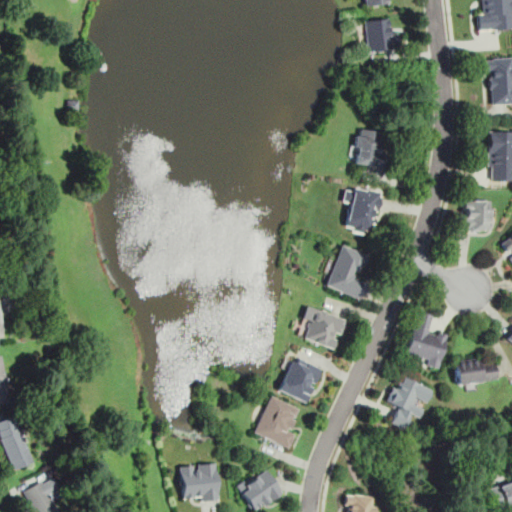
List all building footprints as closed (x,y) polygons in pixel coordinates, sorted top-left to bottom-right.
[(476,30),(511,28),(511,0),(481,0),(482,9),(475,10),(476,30)] [(395,48),(391,16),(362,20),(366,52),(395,48)] [(511,56),(485,57),(486,103),(511,102),(511,56)] [(378,130),(355,128),(351,163),(375,165),(378,130)] [(485,179),(511,179),(511,130),(485,130),(485,179)] [(344,229),(372,234),(380,190),(344,184),(341,204),(349,205),(344,229)] [(488,200),(464,200),(464,209),(458,209),(458,229),(488,229),(488,200)] [(511,232),(499,242),(511,260),(511,232)] [(357,277),(366,253),(339,242),(323,285),(358,298),(365,280),(357,277)] [(345,318),(306,304),(300,322),(307,325),(303,338),(334,349),(345,318)] [(438,365),(446,333),(428,329),(432,314),(414,310),(403,357),(438,365)] [(276,389),(305,402),(321,366),(291,353),(276,389)] [(0,403),(11,402),(3,354),(0,354),(0,403)] [(452,360),(455,384),(496,379),(494,361),(482,362),(482,357),(452,360)] [(416,398),(426,402),(431,388),(403,376),(399,385),(391,382),(384,401),(394,405),(387,421),(404,428),(416,398)] [(252,433),(288,447),(295,429),(287,426),(296,405),(267,394),(252,433)] [(0,419),(0,438),(13,469),(33,461),(14,414),(0,419)] [(62,431),(58,419),(40,425),(44,437),(62,431)] [(218,498),(213,461),(178,465),(182,502),(218,498)] [(255,511),(282,491),(262,465),(235,486),(255,511)] [(23,488),(34,511),(59,511),(52,497),(61,493),(52,475),(23,488)] [(511,479),(486,488),(493,510),(511,504),(511,479)] [(373,511),(375,495),(345,494),(344,511),(373,511)]
